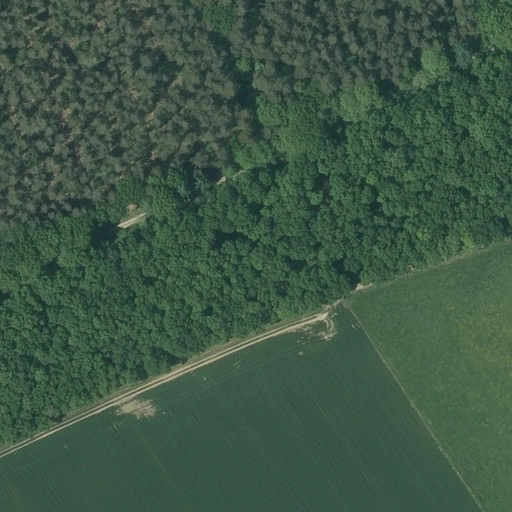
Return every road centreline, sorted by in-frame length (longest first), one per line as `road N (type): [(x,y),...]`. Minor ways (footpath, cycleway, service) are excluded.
road 1 (track): [(0,439),(488,234)]
road 2 (track): [(0,281),(457,62)]
